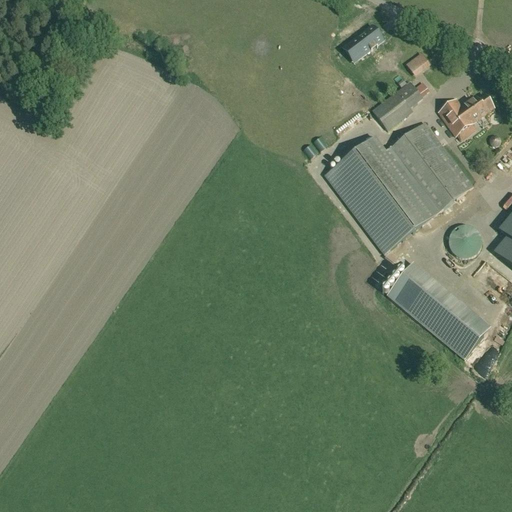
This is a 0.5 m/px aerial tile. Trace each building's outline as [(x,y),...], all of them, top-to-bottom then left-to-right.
[(372,28),(349,45),(360,60),(370,52),(376,47),(383,42),(372,28)] [(405,66),(414,79),(431,67),(422,54),(405,66)] [(410,85),(373,113),(388,133),(412,114),(410,110),(423,101),(410,85)] [(422,98),(426,95),(421,88),(424,87),(422,85),(416,90),(422,98)] [(473,125),(494,110),(486,97),(479,102),(477,99),(462,109),(457,101),(438,114),(456,138),(474,125),(473,125)] [(373,140),(324,177),(384,257),(473,189),(424,125),(384,155),(373,140)] [(321,152),(328,147),(321,138),(314,143),(321,152)] [(312,145),(304,151),(310,160),(318,155),(312,145)] [(511,219),(501,233),(508,239),(511,242),(511,219)] [(451,259),(479,258),(478,228),(451,229),(451,259)] [(501,289),(508,280),(485,262),(473,277),(492,292),(497,286),(501,289)] [(395,289),(386,300),(470,366),(481,375),(484,376),(485,373),(491,373),(492,369),(498,362),(500,355),(472,356),(489,333),(491,329),(413,267),(403,278),(403,279),(394,290),(395,289)]
